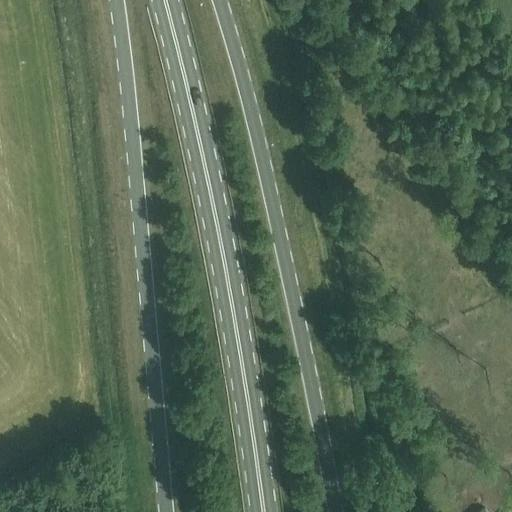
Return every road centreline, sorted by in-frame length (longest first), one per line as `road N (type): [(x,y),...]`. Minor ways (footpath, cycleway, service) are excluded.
road 1 (primary): [(334,511),(282,245),(218,0)]
road 2 (primary): [(263,511),(224,265),(164,0)]
road 3 (primary): [(115,0),(166,511)]
